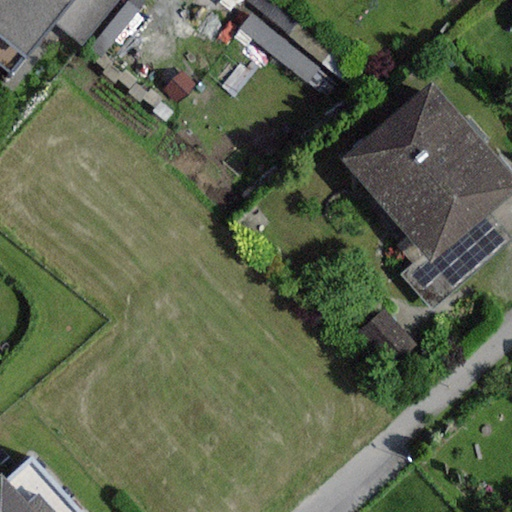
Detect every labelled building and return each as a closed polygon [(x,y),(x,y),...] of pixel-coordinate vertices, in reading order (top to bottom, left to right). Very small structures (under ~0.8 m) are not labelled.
[(0,0),(0,28),(38,59),(68,22),(86,0),(0,0)] [(86,0),(68,22),(89,41),(126,0),(86,0)] [(511,183),(430,90),(349,159),(432,254),(489,205),(511,185),(511,183)] [(410,273),(440,307),(511,244),(511,231),(489,205),(432,254),(410,273)] [(0,481),(0,511),(84,511),(30,453),(0,481)]
